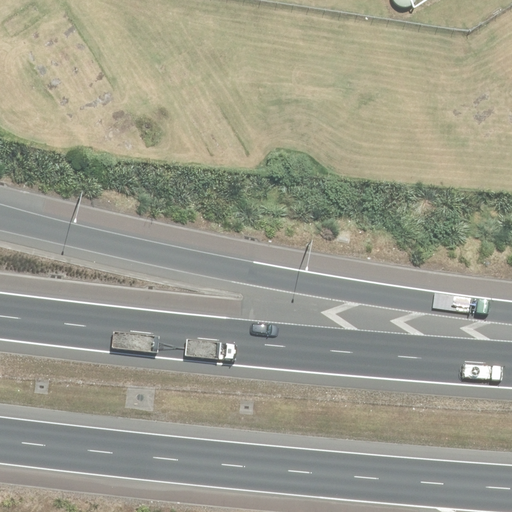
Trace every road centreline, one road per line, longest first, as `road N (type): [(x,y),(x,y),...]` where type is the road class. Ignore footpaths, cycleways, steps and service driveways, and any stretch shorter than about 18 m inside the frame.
road 1 (motorway): [(0,224),(273,286),(511,317)]
road 2 (motorway): [(511,491),(0,445)]
road 3 (motorway): [(0,323),(511,368)]
